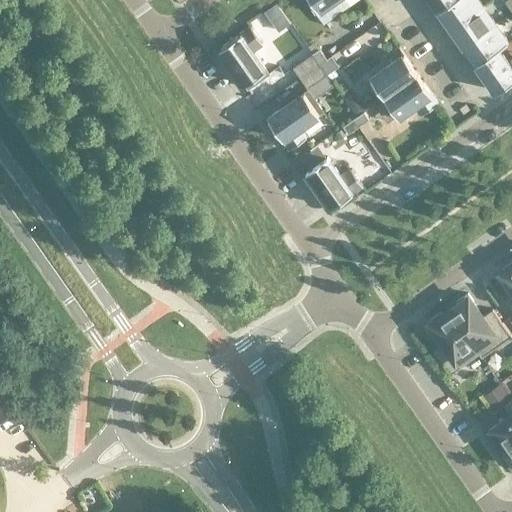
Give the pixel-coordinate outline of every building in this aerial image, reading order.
[(307,0),(316,13),(334,0),(307,0)] [(433,0),(440,9),(453,0),(433,0)] [(479,0),(453,0),(440,9),(453,27),(484,5),(479,0)] [(278,2),(266,11),(280,31),(292,22),(278,2)] [(496,23),(484,5),(453,27),(465,45),(496,23)] [(509,41),(496,23),(465,45),(477,62),(499,47),(499,48),(509,41)] [(270,73),(267,69),(253,49),(263,42),(252,26),(220,48),(249,88),(270,73)] [(499,47),(477,62),(497,91),(511,80),(511,66),(499,48),(499,47)] [(320,48),(313,53),(321,63),(328,59),(320,48)] [(321,63),(313,53),(294,67),(301,77),(321,63)] [(418,73),(405,54),(372,77),(385,96),(418,73)] [(335,69),(328,59),(321,63),(328,74),(335,69)] [(328,74),(321,63),(301,77),(308,88),(328,74)] [(439,103),(418,73),(385,96),(399,116),(416,104),(423,114),(439,103)] [(284,139),(320,113),(305,92),(269,117),(284,139)] [(357,103),(352,107),(357,115),(365,109),(362,104),(357,103)] [(365,111),(354,118),(359,126),(370,118),(365,111)] [(359,126),(354,118),(344,126),(349,133),(359,126)] [(332,207),(354,192),(364,185),(352,169),(342,176),(328,156),(307,171),(332,207)] [(511,261),(502,268),(504,272),(501,274),(511,289),(511,295),(505,300),(511,310),(511,261)] [(468,292),(455,302),(457,305),(450,310),(480,352),(480,353),(482,357),(511,335),(511,334),(493,308),(484,315),(473,301),(474,300),(468,292)] [(451,373),(480,353),(480,352),(450,310),(443,315),(441,311),(428,321),(434,329),(434,328),(444,343),(435,350),(451,373)] [(499,384),(484,395),(495,410),(510,400),(499,384)] [(498,443),(502,440),(506,447),(511,443),(511,399),(505,404),(511,414),(498,424),(497,424),(489,429),(498,443)]
